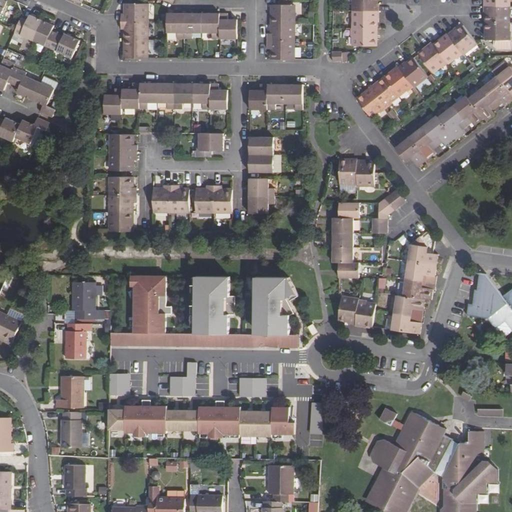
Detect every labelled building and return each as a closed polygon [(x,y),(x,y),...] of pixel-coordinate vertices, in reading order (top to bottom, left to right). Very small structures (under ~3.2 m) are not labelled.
[(353,0),(353,11),(378,11),(379,4),(376,4),(376,0),(353,0)] [(149,22),(149,4),(141,4),(127,4),(127,14),(122,14),(122,22),(149,22)] [(295,24),(295,5),(273,5),(273,24),(295,24)] [(509,23),(509,5),(484,5),(483,12),(486,13),(486,18),(486,23),(509,23)] [(378,11),(353,11),(353,28),(377,28),(376,24),(376,19),(379,19),(378,11)] [(178,38),(186,38),(186,13),(178,13),(168,13),(168,22),(168,32),(178,33),(178,38)] [(194,33),(204,33),(204,13),(195,13),(186,13),(186,38),(194,39),(194,33)] [(213,39),(222,39),(222,13),(213,13),(204,13),(204,33),(213,33),(213,39)] [(239,39),(239,20),(229,20),(229,13),(222,13),(222,39),(239,39)] [(43,20),(31,15),(29,20),(22,17),(16,32),(34,40),(43,20)] [(55,26),(43,20),(34,40),(52,48),(59,34),(53,31),(55,26)] [(149,40),(149,22),(122,22),(122,29),(126,29),(126,40),(149,40)] [(508,32),(509,23),(486,23),(486,33),(486,41),(493,40),(511,40),(511,32),(508,32)] [(295,41),(295,24),(273,24),(273,33),(269,33),(269,41),(295,41)] [(454,30),(448,34),(463,54),(477,43),(463,25),(458,29),(455,31),(454,30)] [(377,28),(353,28),(353,38),(351,38),(351,46),(363,46),(376,46),(376,37),(377,28)] [(73,58),(81,40),(66,33),(64,36),(59,34),(52,48),(73,58)] [(463,54),(448,34),(441,39),(434,45),(448,63),(455,57),(457,59),(463,54)] [(149,40),(126,40),(126,58),(149,58),(149,40)] [(511,40),(493,40),(493,47),(495,48),(511,48),(511,40)] [(295,60),(295,41),(269,41),(269,49),(273,49),(273,59),(295,60)] [(434,45),(433,43),(426,49),(419,54),(433,72),(441,66),(442,68),(448,63),(434,45)] [(343,52),(334,52),(334,62),(343,62),(343,52)] [(428,76),(414,58),(410,62),(406,64),(405,62),(399,67),(414,87),(428,76)] [(505,63),(493,73),(497,77),(509,68),(505,63)] [(14,70),(1,65),(0,67),(0,88),(5,90),(9,82),(15,84),(22,70),(15,67),(14,70)] [(509,68),(497,77),(511,96),(511,68),(511,66),(509,68)] [(414,87),(399,67),(392,72),(385,78),(399,95),(407,90),(408,91),(414,87)] [(28,73),(22,70),(15,84),(20,87),(18,93),(33,100),(41,82),(27,76),(28,73)] [(511,101),(511,96),(497,77),(483,88),(493,101),(498,97),(505,106),(510,103),(511,101)] [(399,95),(385,78),(379,83),(372,89),(387,108),(393,103),(391,101),(399,95)] [(56,89),(41,82),(33,100),(44,105),(42,112),(53,117),(57,109),(48,105),(56,89)] [(141,109),(141,83),(133,83),(133,89),(123,89),(123,108),(141,109)] [(149,103),(158,103),(158,83),(149,83),(141,83),(141,109),(149,109),(149,103)] [(168,109),(176,109),(176,84),(167,84),(158,83),(158,103),(168,103),(168,109)] [(184,103),(194,103),(194,84),(185,84),(176,84),(176,109),(184,109),(184,103)] [(204,109),(211,109),(211,84),(201,84),(194,84),(194,103),(204,103),(204,109)] [(228,109),(229,90),(219,90),(220,84),(211,84),(211,109),(228,109)] [(269,109),(269,84),(261,84),(261,90),(251,90),(251,109),(269,109)] [(286,104),(286,84),(278,84),(269,84),(269,109),(277,110),(277,104),(286,104)] [(304,110),(304,84),(295,84),(286,84),(286,104),(296,104),(296,110),(304,110)] [(493,101),(483,88),(469,99),(485,118),(487,121),(491,117),(496,114),(488,104),(493,101)] [(123,108),(123,89),(115,89),(115,95),(106,95),(106,105),(106,114),(123,115),(123,108)] [(387,108),(372,89),(365,94),(358,99),(371,117),(379,110),(381,113),(387,108)] [(469,99),(467,97),(453,107),(463,120),(468,116),(475,125),(480,122),(485,118),(469,99)] [(463,120),(453,107),(439,118),(455,139),(456,140),(461,136),(466,133),(458,123),(463,120)] [(439,118),(438,116),(423,127),(434,140),(439,136),(446,146),(450,142),(455,139),(439,118)] [(16,137),(22,124),(7,117),(5,120),(0,117),(0,135),(14,141),(16,137)] [(51,123),(39,118),(36,125),(24,120),(22,124),(16,137),(31,144),(39,127),(47,131),(51,123)] [(434,140),(423,127),(410,138),(427,160),(431,157),(436,153),(429,143),(434,140)] [(225,145),(225,133),(201,133),(200,151),(194,151),(194,157),(212,157),(212,151),(225,151),(225,145)] [(134,140),(134,135),(113,134),(112,152),(138,153),(139,145),(134,145),(134,140)] [(275,137),(251,137),(251,146),(251,155),(275,155),(275,137)] [(427,160),(410,138),(396,149),(406,162),(411,158),(418,167),(422,164),(427,160)] [(138,160),(138,153),(112,152),(112,171),(134,171),(134,166),(134,160),(138,160)] [(275,173),(275,155),(251,155),(251,163),(251,173),(275,173)] [(357,184),(358,160),(341,160),(340,184),(357,184)] [(374,185),(375,163),(365,162),(365,160),(358,160),(357,184),(374,185)] [(138,195),(138,188),(134,188),(134,183),(134,177),(112,177),(112,195),(138,195)] [(270,189),(270,179),(251,179),(251,188),(251,197),(276,197),(276,189),(270,189)] [(357,184),(340,184),(340,194),(357,195),(357,184)] [(173,185),(165,185),(165,189),(159,189),(155,189),(155,212),(173,212),(173,185)] [(173,212),(190,212),(191,190),(185,190),(180,190),(180,185),(173,185),(173,212)] [(197,212),(215,212),(215,185),(208,185),(208,190),(203,190),(198,190),(197,212)] [(215,212),(233,212),(233,190),(225,190),(222,190),(222,185),(215,185),(215,212)] [(396,190),(391,195),(400,207),(406,202),(396,190)] [(138,203),(138,195),(112,195),(112,213),(133,213),(133,207),(133,203),(138,203)] [(391,195),(385,200),(395,211),(400,207),(391,195)] [(276,197),(251,197),(251,206),(251,214),(270,214),(270,205),(276,205),(276,197)] [(395,211),(385,200),(379,204),(379,218),(388,218),(388,215),(395,211)] [(360,218),(360,203),(357,203),(340,203),(340,218),(352,218),(360,218)] [(133,221),(133,213),(112,213),(112,232),(133,232),(133,221)] [(353,233),(352,218),(340,218),(332,218),(332,233),(353,233)] [(388,227),(388,218),(379,218),(373,218),(373,226),(388,227)] [(352,248),(353,233),(332,233),(332,248),(352,248)] [(427,247),(420,237),(411,243),(409,262),(437,266),(439,254),(427,252),(427,250),(427,247)] [(352,263),(352,248),(332,248),(332,262),(339,263),(352,263)] [(435,277),(437,266),(409,262),(406,279),(422,281),(423,278),(424,275),(435,277)] [(360,278),(360,263),(352,263),(339,263),(339,277),(360,278)] [(463,278),(474,282),(476,276),(464,272),(463,278)] [(511,289),(511,292),(510,294),(510,296),(510,299),(507,301),(490,278),(487,273),(481,273),(478,289),(475,289),(473,304),(470,304),(468,315),(490,317),(496,327),(506,321),(511,328),(511,289)] [(134,333),(166,333),(166,314),(169,314),(172,314),(172,306),(166,306),(166,276),(134,275),(134,333)] [(230,277),(196,276),(196,333),(229,334),(229,315),(232,315),(235,315),(235,296),(230,296),(230,277)] [(259,334),(290,334),(290,315),(294,313),(286,298),(298,292),(289,277),(256,277),(255,290),(259,290),(259,305),(255,305),(255,320),(259,320),(259,334)] [(380,278),(380,289),(387,289),(388,279),(380,278)] [(461,284),(473,288),(474,282),(463,278),(461,284)] [(422,285),(422,281),(406,279),(404,296),(425,299),(432,300),(433,290),(422,288),(422,285)] [(95,311),(95,283),(76,283),(76,295),(73,295),(73,310),(75,310),(75,319),(104,319),(104,311),(95,311)] [(459,290),(471,294),(473,288),(461,284),(459,290)] [(424,310),(425,299),(404,296),(398,295),(395,313),(411,315),(411,312),(412,309),(424,310)] [(355,324),(359,300),(342,297),(339,320),(343,320),(348,321),(348,323),(355,324)] [(376,310),(376,305),(367,303),(367,301),(359,300),(355,324),(364,326),(373,327),(376,310)] [(456,301),(454,306),(466,310),(468,305),(456,301)] [(454,306),(453,312),(464,315),(466,310),(454,306)] [(11,309),(8,315),(22,321),(25,316),(11,309)] [(8,315),(0,310),(0,334),(13,341),(22,321),(8,315)] [(453,312),(451,317),(463,320),(464,315),(453,312)] [(410,318),(411,315),(395,313),(392,330),(420,334),(422,323),(409,321),(410,318)] [(451,317),(449,322),(461,325),(463,320),(451,317)] [(511,330),(511,328),(506,321),(496,327),(503,337),(511,330)] [(449,322),(448,327),(460,331),(461,325),(449,322)] [(87,358),(86,331),(93,331),(93,324),(69,323),(69,331),(68,331),(67,358),(87,358)] [(308,326),(312,335),(318,332),(314,323),(308,326)] [(448,327),(446,332),(458,336),(460,331),(448,327)] [(166,333),(134,333),(111,332),(110,346),(299,347),(299,335),(290,334),(259,334),(229,334),(196,333),(166,333)] [(446,332),(445,337),(456,341),(458,336),(446,332)] [(187,378),(196,378),(196,363),(192,363),(187,363),(187,378)] [(110,396),(118,396),(118,374),(110,374),(110,396)] [(130,374),(118,374),(118,396),(130,396),(130,374)] [(83,408),(84,376),(62,376),(61,399),(57,399),(56,407),(83,408)] [(170,395),(196,396),(196,378),(187,378),(170,378),(170,395)] [(240,397),(266,397),(267,378),(240,378),(240,397)] [(126,410),(109,410),(109,427),(126,428),(126,431),(142,432),(142,436),(151,436),(151,432),(167,432),(167,428),(200,428),(200,432),(216,433),(216,436),(225,436),(225,433),(241,433),(241,437),(273,437),(274,435),(296,435),(297,423),(292,423),(290,423),(291,408),(281,408),(273,407),(273,412),(242,412),(242,408),(225,407),(225,402),(221,402),(217,402),(216,407),(200,407),(200,411),(167,410),(167,406),(151,406),(151,401),(147,401),(142,401),(142,406),(126,406),(126,410)] [(311,433),(323,434),(325,403),(312,402),(311,433)] [(392,426),(398,415),(387,409),(381,421),(392,426)] [(476,511),(477,493),(487,493),(488,483),(498,482),(498,468),(490,460),(485,460),(485,431),(471,431),(470,443),(462,443),(461,445),(453,442),(455,439),(445,434),(438,431),(441,426),(416,413),(415,416),(413,415),(396,446),(388,442),(383,453),(401,462),(397,472),(386,467),(376,487),(380,489),(373,501),(393,511),(396,505),(408,511),(419,488),(438,473),(444,476),(445,487),(445,488),(446,506),(442,509),(442,511),(476,511)] [(9,443),(9,418),(0,417),(0,451),(12,451),(11,443),(9,443)] [(81,448),(81,420),(59,420),(59,447),(81,448)] [(447,429),(441,426),(438,431),(445,434),(447,429)] [(189,468),(190,461),(168,460),(167,471),(179,472),(180,468),(189,468)] [(85,488),(85,465),(66,465),(64,488),(66,488),(66,495),(87,496),(87,488),(85,488)] [(294,494),(294,466),(269,465),(269,494),(273,494),(273,501),(288,501),(289,494),(294,494)] [(10,509),(11,471),(0,470),(0,508),(9,509),(10,509)] [(198,485),(191,485),(191,509),(198,509),(198,511),(223,511),(224,496),(198,495),(198,485)] [(380,489),(376,487),(369,499),(373,501),(380,489)] [(157,488),(150,488),(149,511),(185,511),(186,498),(185,498),(168,498),(157,498),(157,488)] [(282,511),(282,508),(281,508),(281,501),(273,501),(264,501),(264,508),(263,508),(262,511),(282,511)] [(309,511),(319,511),(320,503),(310,502),(309,511)]
